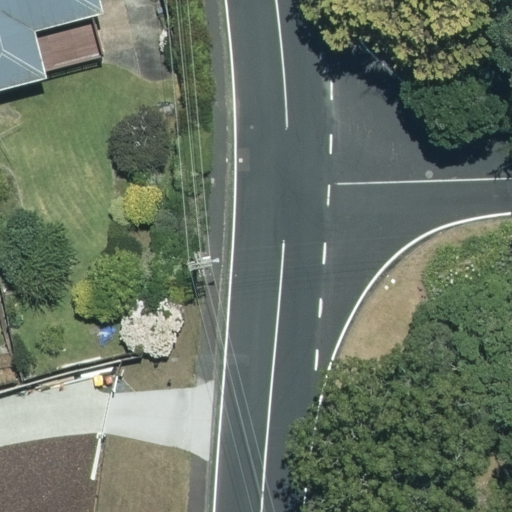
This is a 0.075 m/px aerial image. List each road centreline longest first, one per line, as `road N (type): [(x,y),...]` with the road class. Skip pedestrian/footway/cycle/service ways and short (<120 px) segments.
road 1 (tertiary): [(261,511),(288,165)]
road 2 (residential): [(288,165),(511,163)]
road 3 (tertiary): [(288,165),(275,0)]
